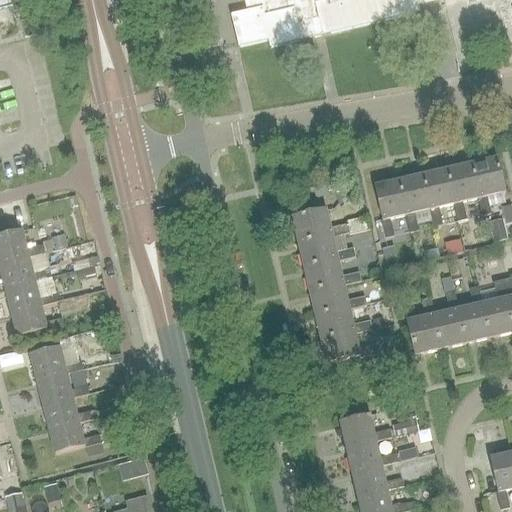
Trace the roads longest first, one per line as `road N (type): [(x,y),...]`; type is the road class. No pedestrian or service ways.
road 1 (residential): [(284,511),(195,142)]
road 2 (secondary): [(212,511),(128,161)]
road 3 (residential): [(195,142),(511,88)]
road 4 (secondary): [(128,161),(93,0)]
road 5 (residential): [(465,511),(455,432),(488,392),(511,387)]
road 6 (residential): [(195,142),(163,0)]
